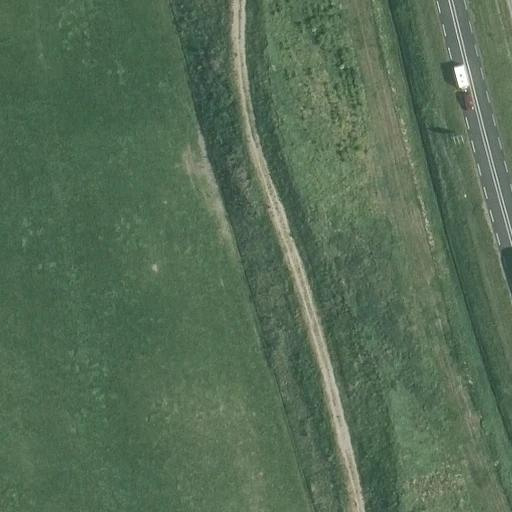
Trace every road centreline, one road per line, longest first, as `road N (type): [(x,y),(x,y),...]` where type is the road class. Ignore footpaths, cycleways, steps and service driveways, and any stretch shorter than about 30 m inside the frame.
road 1 (track): [(341,435),(263,169),(236,53),(233,0)]
road 2 (primary): [(451,0),(511,233)]
